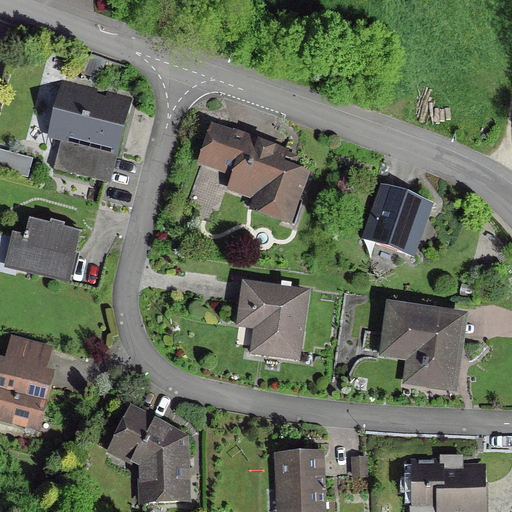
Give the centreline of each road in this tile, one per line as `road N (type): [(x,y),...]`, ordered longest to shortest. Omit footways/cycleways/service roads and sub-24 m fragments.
road 1 (residential): [(511,423),(288,410),(177,384),(146,359),(128,294),(181,67)]
road 2 (residential): [(181,67),(452,167),(511,207)]
road 3 (residential): [(0,3),(181,67)]
